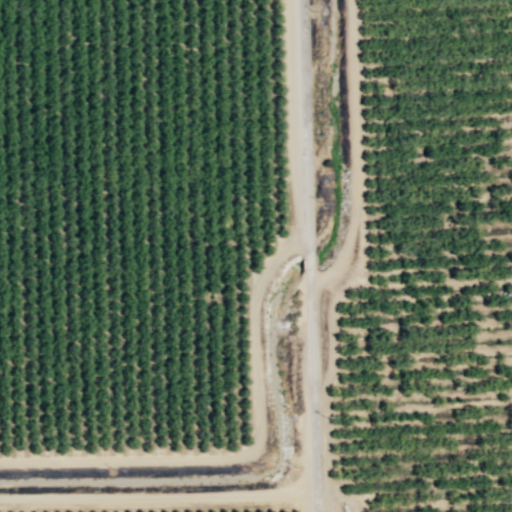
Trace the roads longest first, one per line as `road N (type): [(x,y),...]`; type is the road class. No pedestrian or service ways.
road 1 (residential): [(313,511),(297,0)]
road 2 (track): [(349,0),(361,257),(356,275),(340,286),(306,271)]
road 3 (track): [(313,489),(0,499)]
